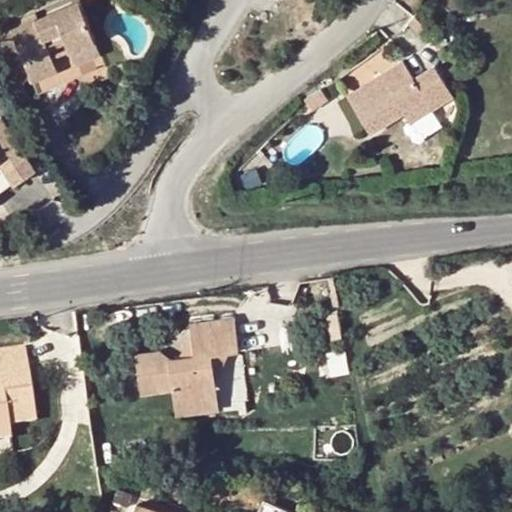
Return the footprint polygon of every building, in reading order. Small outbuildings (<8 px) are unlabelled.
[(81,3),(14,31),(34,79),(59,68),(54,55),(95,38),(81,3)] [(59,68),(34,79),(40,91),(82,74),(79,64),(102,53),(95,38),(54,55),(59,68)] [(408,62),(353,96),(376,133),(410,113),(432,99),(440,109),(462,95),(441,65),(421,77),(408,62)] [(432,99),(410,113),(418,123),(440,109),(432,99)] [(2,120),(0,121),(0,158),(18,183),(37,170),(2,120)] [(160,350),(137,353),(143,391),(174,387),(176,403),(202,399),(202,393),(219,391),(217,381),(214,353),(230,351),(240,350),(236,317),(192,323),(196,355),(171,357),(160,350)] [(0,349),(0,438),(12,437),(10,422),(8,407),(35,403),(27,346),(0,349)] [(217,381),(230,351),(214,353),(217,381)] [(221,407),(219,391),(202,393),(202,399),(176,403),(178,413),(221,407)] [(37,418),(35,403),(8,407),(10,422),(37,418)] [(267,490),(258,511),(309,511),(311,509),(267,490)] [(135,511),(168,511),(139,503),(135,511)]
